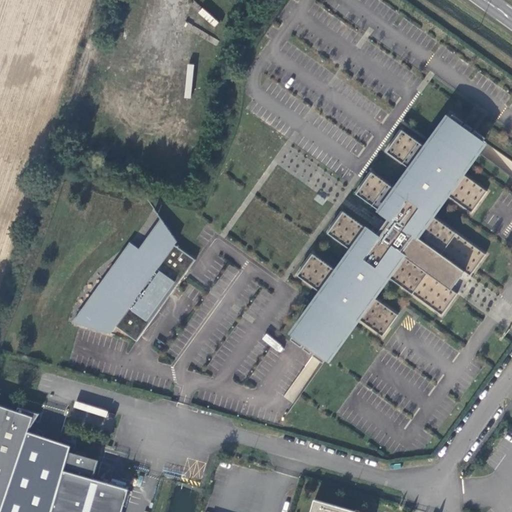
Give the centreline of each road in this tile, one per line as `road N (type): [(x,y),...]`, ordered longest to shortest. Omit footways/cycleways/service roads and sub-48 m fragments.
road 1 (unclassified): [(178,418),(433,492)]
road 2 (unclassified): [(42,372),(178,418)]
road 3 (unclassified): [(433,492),(511,372)]
